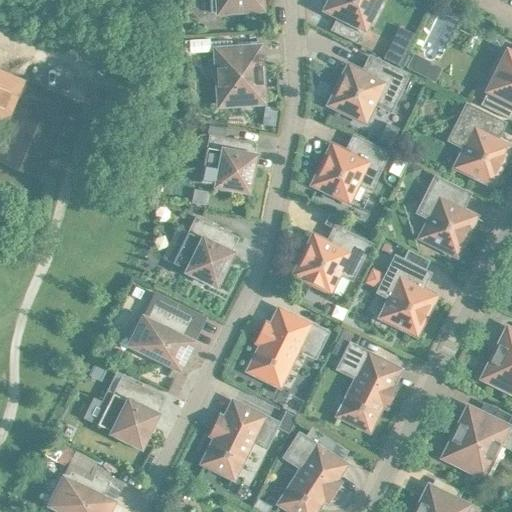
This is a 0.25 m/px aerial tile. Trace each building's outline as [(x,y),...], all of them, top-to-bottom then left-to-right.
[(209,0),(210,12),(215,12),(215,16),(265,13),(263,0),(209,0)] [(324,0),(319,12),(335,20),(329,31),(356,44),(362,33),(368,36),(386,0),(324,0)] [(215,109),(266,106),(262,43),(211,47),(215,109)] [(479,91),(485,94),(480,105),(510,120),(511,116),(511,50),(502,45),(479,91)] [(382,59),(396,66),(402,55),(387,48),(382,59)] [(370,59),(364,70),(346,61),(324,106),(366,127),(377,103),(388,108),(404,76),(370,59)] [(0,134),(23,80),(0,71),(0,134)] [(0,161),(39,177),(71,101),(26,82),(0,144),(0,161)] [(450,139),(462,145),(450,168),(492,189),(511,148),(511,143),(495,135),(501,124),(466,107),(450,139)] [(241,154),(243,142),(208,135),(199,182),(211,184),(210,188),(249,196),(257,157),(241,154)] [(353,139),(348,150),(329,141),(307,186),(349,206),(361,183),(369,186),(384,154),(353,139)] [(419,212),(427,216),(415,239),(456,259),(478,215),(460,206),(465,195),(435,180),(419,212)] [(182,269),(181,272),(216,290),(235,251),(221,244),(226,233),(194,217),(187,231),(178,227),(162,259),(171,263),(182,269)] [(335,229),(329,240),(311,231),(289,276),(330,297),(332,293),(340,297),(365,245),(335,229)] [(426,275),(395,259),(379,291),(387,295),(376,319),(417,339),(438,295),(420,286),(426,275)] [(180,374),(196,341),(189,337),(199,316),(155,294),(144,315),(141,313),(124,346),(180,374)] [(324,333),(311,327),(313,323),(276,305),(243,372),(280,390),(300,348),(313,355),(324,333)] [(511,397),(511,327),(505,324),(477,380),(511,397)] [(333,329),(318,357),(335,366),(350,338),(333,329)] [(339,368),(353,375),(333,417),(369,435),(382,409),(385,410),(391,398),(397,386),(394,385),(403,368),(366,350),(364,354),(350,346),(339,368)] [(139,446),(163,398),(120,377),(96,425),(116,434),(114,438),(126,444),(128,440),(139,446)] [(220,418),(218,417),(210,433),(212,435),(197,465),(234,483),(255,441),(264,445),(274,424),(265,419),(267,416),(230,398),(220,418)] [(466,403),(438,459),(483,481),(501,446),(511,452),(511,450),(511,415),(507,423),(466,403)] [(287,433),(295,417),(284,411),(276,428),(287,433)] [(286,457),(299,465),(274,505),(285,511),(317,511),(324,502),(326,504),(341,481),(339,480),(349,464),(314,441),(311,444),(303,439),(299,436),(286,457)] [(61,474),(44,507),(55,511),(111,511),(117,501),(109,497),(117,482),(93,470),(89,477),(69,467),(64,475),(61,474)] [(478,511),(470,508),(472,504),(426,482),(411,511),(478,511)]
